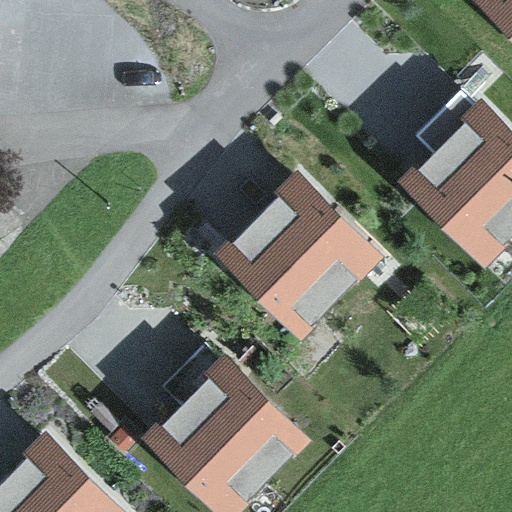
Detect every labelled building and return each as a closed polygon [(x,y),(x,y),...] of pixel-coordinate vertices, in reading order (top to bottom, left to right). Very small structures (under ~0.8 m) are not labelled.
[(511,0),(481,0),(511,30),(511,0)] [(511,126),(481,97),(404,176),(486,256),(511,229),(511,126)] [(300,168),(222,247),(304,327),(382,248),(300,168)] [(224,354),(147,433),(227,511),(230,511),(306,435),(224,354)] [(126,511),(48,431),(0,476),(0,511),(126,511)]
